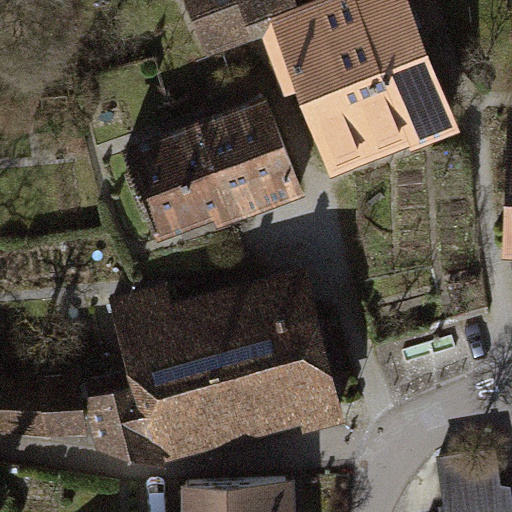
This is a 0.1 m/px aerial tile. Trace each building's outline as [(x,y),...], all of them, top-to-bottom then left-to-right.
[(281,16),(303,74),(388,41),(376,9),(363,14),(357,0),(192,0),(209,44),(281,16)] [(422,129),(467,112),(424,0),(357,0),(363,14),(376,9),(388,41),(422,129)] [(422,129),(388,41),(303,74),(337,162),(422,129)] [(271,80),(118,133),(155,238),(308,184),(271,80)] [(311,424),(346,414),(302,254),(233,273),(272,413),(305,403),(311,424)] [(150,446),(272,413),(233,273),(160,293),(157,283),(109,296),(127,359),(150,446)] [(150,446),(127,359),(85,365),(90,422),(150,446)] [(90,422),(85,365),(0,372),(0,420),(47,425),(90,422)] [(452,511),(511,511),(511,500),(510,487),(500,485),(495,451),(444,457),(452,511)] [(188,483),(188,511),(292,511),(292,481),(188,483)]
